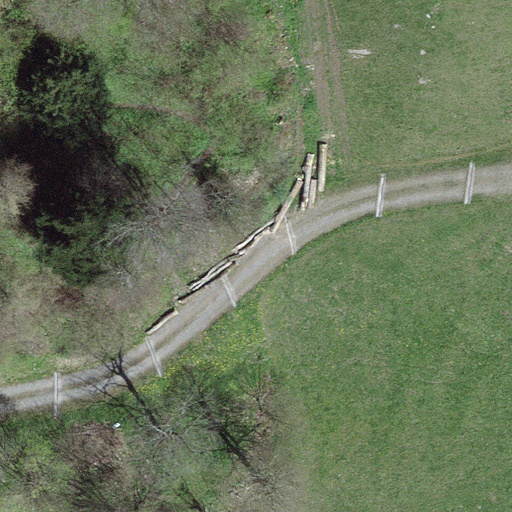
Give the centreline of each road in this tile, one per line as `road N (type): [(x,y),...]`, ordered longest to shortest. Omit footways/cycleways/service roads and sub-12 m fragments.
road 1 (track): [(0,424),(137,393),(187,350),(266,255),(356,214)]
road 2 (track): [(356,214),(511,193)]
